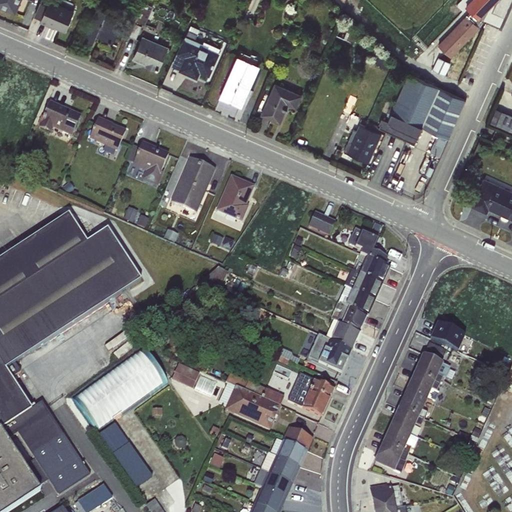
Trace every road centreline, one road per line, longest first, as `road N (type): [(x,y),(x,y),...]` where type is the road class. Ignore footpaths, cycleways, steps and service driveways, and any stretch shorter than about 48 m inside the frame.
road 1 (residential): [(0,39),(422,227)]
road 2 (residential): [(440,234),(340,450),(344,511)]
road 3 (residential): [(511,24),(422,227)]
road 4 (residential): [(64,412),(133,511)]
